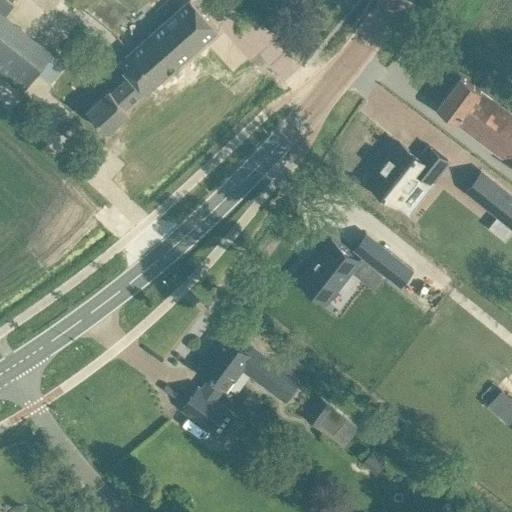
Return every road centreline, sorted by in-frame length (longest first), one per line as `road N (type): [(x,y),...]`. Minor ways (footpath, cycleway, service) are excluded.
road 1 (secondary): [(17,370),(232,192),(391,0)]
road 2 (unclassified): [(126,511),(42,413),(17,370)]
